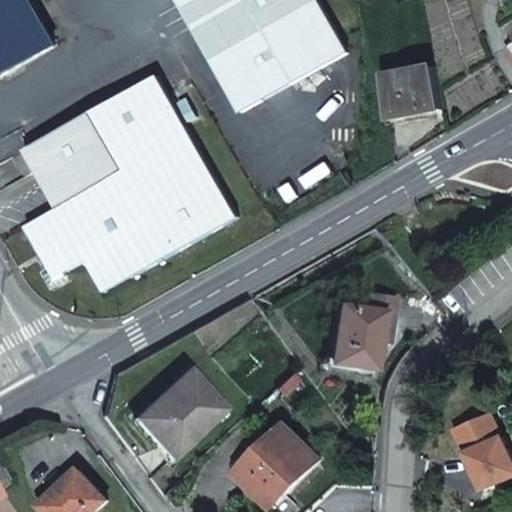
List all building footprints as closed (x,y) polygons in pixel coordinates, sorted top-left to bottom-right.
[(28,0),(0,0),(0,81),(57,49),(28,0)] [(348,54),(317,0),(177,0),(242,114),(348,54)] [(381,75),(389,120),(445,110),(438,68),(381,75)] [(239,220),(161,79),(27,155),(61,214),(28,232),(56,283),(90,265),(108,296),(239,220)] [(378,330),(391,330),(393,294),(362,295),(362,302),(352,302),(351,311),(337,311),(333,366),(376,367),(377,341),(378,330)] [(391,341),(391,330),(378,330),(377,341),(391,341)] [(137,422),(173,459),(224,412),(188,374),(137,422)] [(511,475),(511,455),(493,413),(457,429),(467,452),(472,451),(478,465),(474,467),(483,489),(511,475)] [(243,477),(275,509),(322,463),(290,430),(243,477)] [(472,451),(467,452),(474,467),(478,465),(472,451)] [(0,488),(0,493),(14,483),(1,467),(0,467),(0,470),(9,482),(0,488)] [(0,488),(9,482),(0,470),(0,488)] [(102,511),(110,505),(81,476),(45,510),(46,511),(102,511)] [(0,511),(8,511),(0,500),(0,511)]
